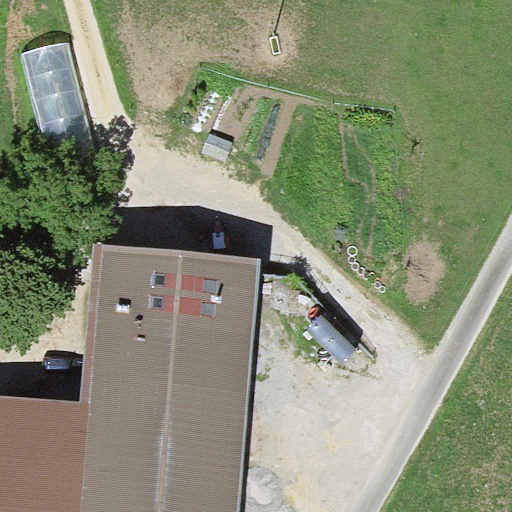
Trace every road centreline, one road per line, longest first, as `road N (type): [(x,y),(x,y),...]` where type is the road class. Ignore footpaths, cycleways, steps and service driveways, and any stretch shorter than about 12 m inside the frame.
road 1 (track): [(414,398),(257,227),(128,166),(77,0)]
road 2 (unclassified): [(348,511),(511,227)]
